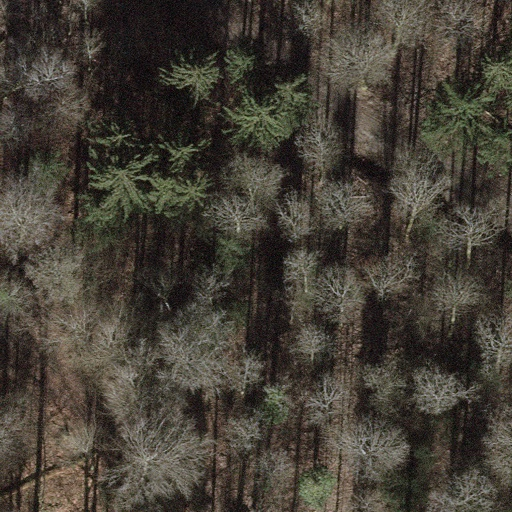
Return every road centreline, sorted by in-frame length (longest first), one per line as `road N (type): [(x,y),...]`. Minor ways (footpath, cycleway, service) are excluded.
road 1 (track): [(197,0),(347,140),(511,220)]
road 2 (track): [(0,335),(217,511)]
